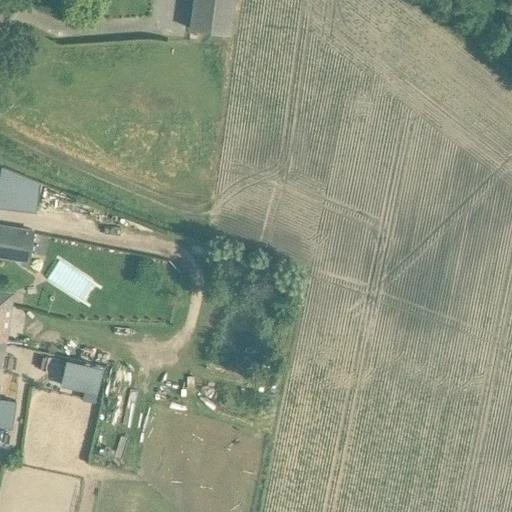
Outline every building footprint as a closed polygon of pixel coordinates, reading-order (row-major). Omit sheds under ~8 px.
[(230,33),(234,0),(194,0),(190,28),(230,33)] [(1,164),(0,172),(0,206),(37,211),(41,181),(1,164)] [(97,206),(81,249),(125,277),(135,261),(104,241),(115,214),(97,206)] [(34,230),(12,226),(0,224),(0,254),(7,256),(29,259),(30,253),(33,233),(34,230)] [(63,281),(70,268),(60,262),(52,274),(63,281)] [(0,339),(6,341),(9,320),(11,310),(11,306),(0,303),(0,339)] [(69,360),(66,386),(104,390),(107,364),(69,360)] [(0,424),(12,426),(16,401),(0,398),(0,424)]
